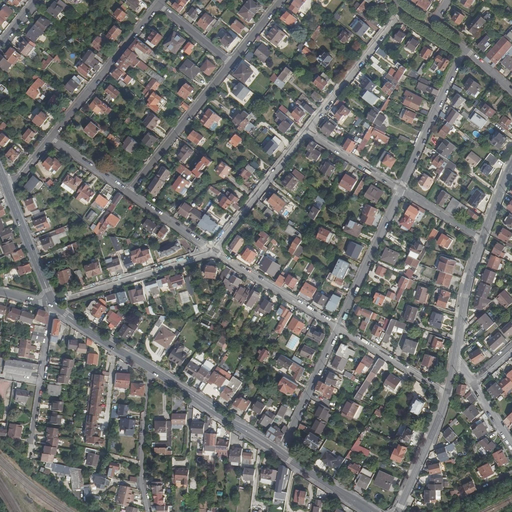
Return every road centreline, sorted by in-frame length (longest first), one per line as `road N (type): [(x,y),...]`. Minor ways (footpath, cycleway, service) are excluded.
road 1 (residential): [(158,5),(48,135)]
road 2 (residential): [(55,307),(212,250)]
road 3 (residential): [(126,191),(230,62)]
road 4 (residential): [(464,48),(401,189)]
road 5 (secondary): [(149,369),(279,452)]
road 6 (residential): [(212,250),(307,130)]
road 7 (residential): [(401,189),(339,327)]
road 8 (residential): [(307,130),(399,10)]
road 9 (residential): [(212,250),(339,327)]
road 10 (residential): [(147,511),(140,479),(149,369)]
road 11 (residential): [(279,452),(339,327)]
road 12 (secondary): [(5,185),(55,307)]
road 13 (primary): [(397,511),(445,393)]
road 14 (primary): [(452,360),(482,238)]
road 15 (residential): [(339,327),(445,393)]
